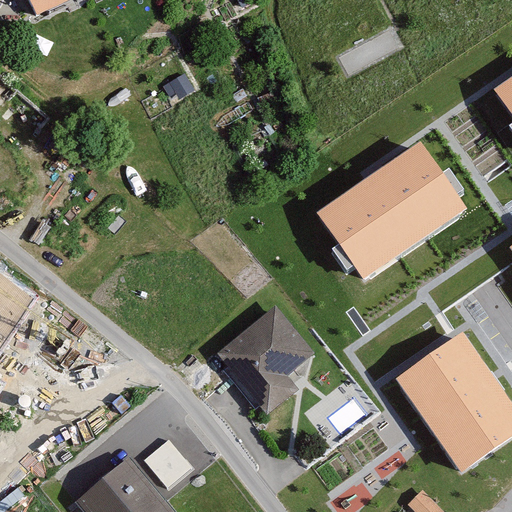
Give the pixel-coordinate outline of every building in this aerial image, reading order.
[(63,0),(31,0),(39,13),(63,0)] [(511,83),(503,90),(511,103),(511,83)] [(0,133),(21,115),(0,90),(0,133)] [(325,209),(372,277),(467,210),(420,143),(369,178),(325,209)] [(0,260),(0,353),(43,289),(0,260)] [(276,306),(215,354),(263,414),(292,391),(280,376),(311,351),(276,306)] [(511,400),(463,334),(396,382),(466,476),(511,441),(511,400)] [(169,484),(195,467),(173,436),(148,454),(169,484)] [(191,511),(143,454),(88,499),(98,511),(191,511)] [(445,511),(453,503),(428,482),(418,493),(439,511),(445,511)]
